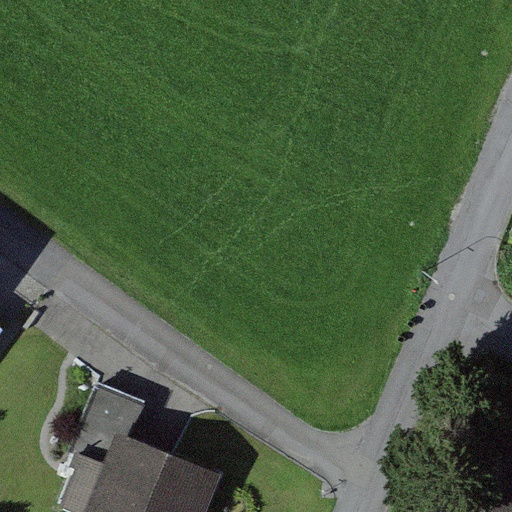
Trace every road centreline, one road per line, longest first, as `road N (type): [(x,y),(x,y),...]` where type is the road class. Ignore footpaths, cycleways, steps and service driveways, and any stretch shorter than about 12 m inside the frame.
road 1 (residential): [(0,222),(370,484)]
road 2 (residential): [(511,143),(370,484)]
